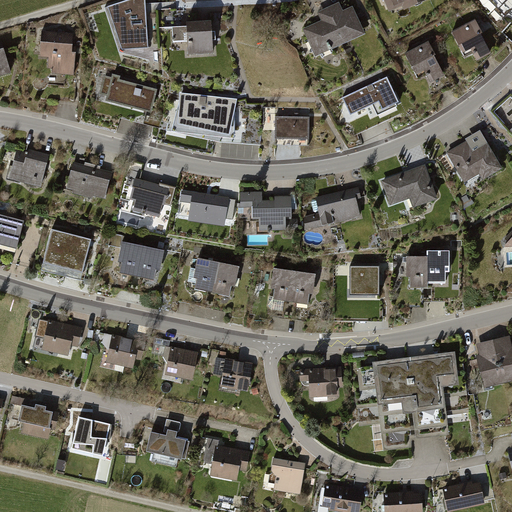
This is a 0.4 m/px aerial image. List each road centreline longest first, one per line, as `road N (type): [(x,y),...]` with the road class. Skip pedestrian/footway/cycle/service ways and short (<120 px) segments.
road 1 (residential): [(511,69),(419,136),(318,169),(218,170),(0,118)]
road 2 (residential): [(0,282),(272,343)]
road 3 (residential): [(272,343),(278,400),(319,452),(358,470),(436,469)]
road 4 (residential): [(272,343),(405,337),(511,313)]
road 5 (track): [(0,467),(191,511)]
road 6 (residential): [(0,376),(134,408)]
